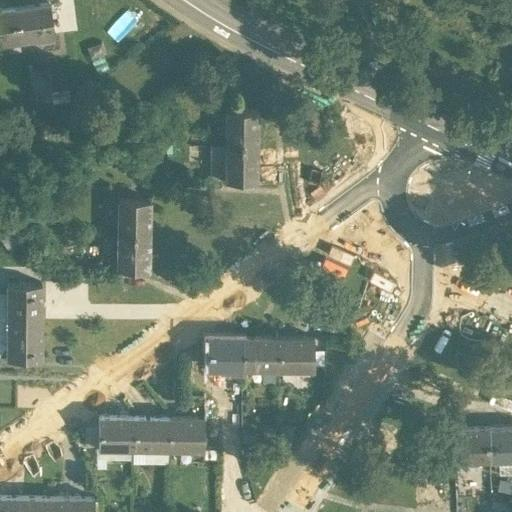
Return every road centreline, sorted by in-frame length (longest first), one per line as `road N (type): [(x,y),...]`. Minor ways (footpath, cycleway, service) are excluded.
road 1 (residential): [(0,463),(324,221)]
road 2 (residential): [(190,0),(432,130)]
road 3 (residential): [(400,337),(293,511)]
